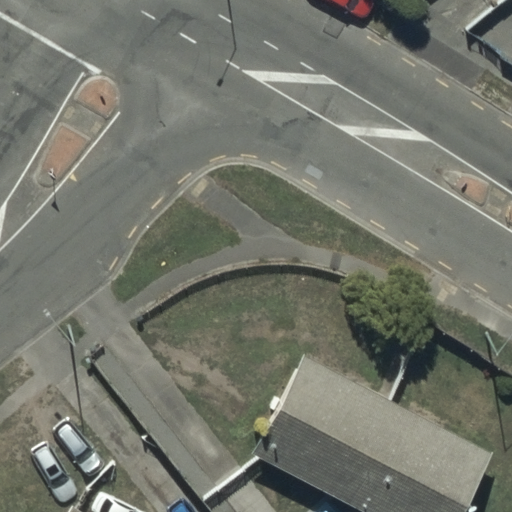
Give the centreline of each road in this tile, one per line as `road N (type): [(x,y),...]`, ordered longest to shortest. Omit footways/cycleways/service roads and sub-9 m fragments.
road 1 (tertiary): [(160,3),(511,211)]
road 2 (tertiary): [(160,3),(89,121),(0,236)]
